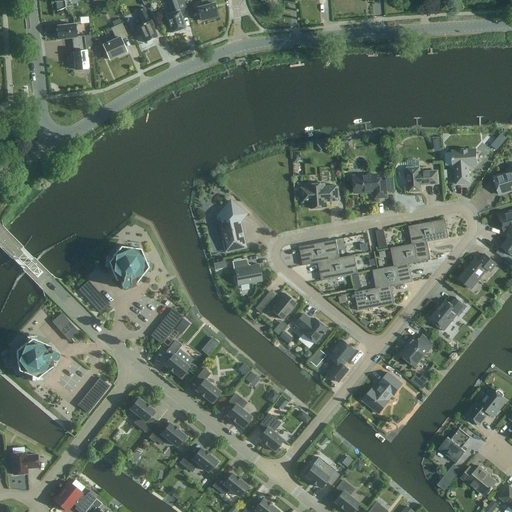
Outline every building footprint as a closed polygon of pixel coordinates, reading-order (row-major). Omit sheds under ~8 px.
[(54,0),(55,2),(56,2),(57,12),(66,8),(66,1),(73,0),(54,0)] [(168,0),(173,13),(167,16),(170,26),(168,26),(170,32),(172,31),(172,33),(185,29),(179,11),(187,9),(185,3),(184,0),(168,0)] [(215,4),(213,4),(211,0),(204,0),(201,1),(203,7),(198,8),(201,21),(218,17),(215,4)] [(151,21),(145,8),(137,12),(143,24),(138,27),(145,43),(147,42),(148,44),(157,40),(156,38),(158,37),(153,27),(154,27),(151,21)] [(119,55),(120,57),(126,54),(126,52),(127,52),(121,39),(128,36),(122,23),(111,28),(116,40),(103,46),(109,60),(119,55)] [(77,37),(75,24),(57,26),(59,39),(73,37),(73,39),(74,45),(86,44),(86,43),(92,42),(91,35),(77,37)] [(87,51),(92,50),(92,42),(86,43),(86,44),(74,45),(74,50),(75,50),(75,52),(71,52),(72,61),(75,60),(76,70),(89,68),(87,51)] [(506,132),(496,144),(501,149),(511,137),(506,132)] [(468,166),(477,165),(476,150),(452,152),(452,154),(445,155),(446,166),(453,166),(453,167),(455,167),(456,184),(470,184),(469,168),(468,168),(468,166)] [(438,171),(420,173),(420,168),(407,169),(407,171),(406,171),(405,172),(405,177),(406,178),(408,178),(409,192),(421,191),(421,185),(438,184),(438,171)] [(511,171),(494,177),(499,195),(511,190),(511,171)] [(378,182),(378,175),(353,177),(354,194),(370,192),(370,193),(375,193),(376,198),(387,198),(386,181),(378,182)] [(325,187),(325,184),(309,185),(309,187),(301,188),(302,204),(310,203),(311,209),(327,208),(326,201),(330,201),(330,202),(338,201),(337,186),(325,187)] [(223,240),(226,252),(245,247),(241,228),(239,227),(238,224),(246,214),(231,201),(218,217),(219,221),(216,225),(219,238),(223,240)] [(511,211),(499,215),(503,227),(505,226),(508,238),(502,247),(511,254),(511,211)] [(428,242),(449,238),(445,220),(409,227),(412,245),(428,242)] [(340,259),(340,258),(336,240),(300,247),(303,266),(318,263),(340,259)] [(431,260),(428,242),(412,245),(391,249),(394,266),(394,267),(410,264),(431,260)] [(136,283),(140,278),(145,272),(146,262),(140,249),(121,246),(112,258),(111,268),(116,281),(122,282),(121,284),(122,286),(123,288),(125,289),(128,289),(129,287),(130,285),(130,282),(136,283)] [(497,264),(485,254),(479,262),(475,259),(459,279),(472,289),(488,269),(491,272),(497,264)] [(322,281),(358,274),(355,255),(340,258),(340,259),(318,263),(322,281)] [(259,265),(250,267),(248,265),(247,259),(232,262),(234,270),(235,270),(238,285),(262,281),(259,265)] [(499,265),(510,273),(511,270),(511,267),(503,260),(499,265)] [(413,282),(410,264),(394,267),(394,266),(373,270),(376,288),(376,289),(392,286),(413,282)] [(352,276),(355,289),(361,287),(359,275),(352,276)] [(85,297),(95,288),(89,281),(79,290),(85,297)] [(395,304),(392,286),(376,289),(376,288),(355,292),(358,311),(395,304)] [(90,302),(99,293),(95,288),(85,297),(90,302)] [(276,297),(270,292),(255,309),(261,314),(268,306),(271,309),(271,310),(283,320),(297,304),(284,293),(279,300),(275,297),(276,297)] [(94,306),(104,298),(99,293),(90,302),(94,306)] [(347,303),(346,296),(339,297),(340,304),(347,303)] [(467,307),(455,297),(450,304),(446,300),(440,308),(437,312),(436,311),(429,319),(437,325),(437,327),(442,331),(445,331),(449,326),(449,324),(456,315),(459,317),(467,307)] [(100,313),(110,305),(104,298),(94,306),(100,313)] [(29,325),(37,333),(52,317),(43,309),(29,325)] [(177,324),(183,317),(173,309),(167,316),(177,324)] [(56,327),(66,318),(62,313),(52,322),(56,327)] [(312,322),(303,314),(295,324),(304,332),(302,334),(315,344),(323,334),(324,334),(325,333),(324,332),(327,329),(315,319),(312,322)] [(171,332),(177,324),(167,316),(161,323),(171,332)] [(61,332),(70,323),(66,318),(56,327),(61,332)] [(175,329),(182,334),(190,324),(183,319),(175,329)] [(65,336),(75,328),(70,323),(61,332),(65,336)] [(167,336),(171,332),(161,323),(157,328),(167,336)] [(69,341),(79,333),(75,328),(65,336),(69,341)] [(161,344),(167,336),(157,328),(151,336),(161,344)] [(280,336),(285,340),(289,335),(284,331),(280,336)] [(220,344),(213,337),(202,350),(209,357),(220,344)] [(427,350),(429,351),(434,345),(424,337),(420,342),(414,338),(408,345),(410,346),(401,356),(414,366),(427,350)] [(51,353),(50,346),(37,341),(27,342),(16,351),(19,371),(32,376),(42,375),(53,366),(52,360),(55,360),(57,360),(58,358),(59,355),(58,353),(56,352),(53,352),(51,353)] [(181,346),(175,341),(165,354),(170,358),(165,365),(169,368),(168,369),(173,372),(182,379),(188,372),(186,371),(189,367),(174,355),(181,346)] [(328,374),(338,382),(348,370),(342,365),(354,351),(341,341),(328,357),(335,362),(335,365),(328,374)] [(319,350),(315,355),(321,361),(326,355),(319,350)] [(210,374),(204,369),(196,379),(201,384),(196,390),(200,393),(199,394),(204,397),(213,404),(219,397),(217,396),(220,392),(205,380),(210,374)] [(252,372),(245,379),(254,387),(260,379),(252,372)] [(393,394),(394,395),(403,385),(388,373),(380,383),(381,385),(376,391),(373,388),(363,400),(380,414),(390,402),(388,400),(393,394)] [(426,383),(420,379),(415,375),(411,381),(421,389),(426,383)] [(105,392),(110,386),(100,378),(95,384),(105,392)] [(100,399),(105,392),(95,384),(90,391),(100,399)] [(497,391),(496,392),(491,388),(482,400),(482,401),(479,405),(477,403),(467,415),(479,425),(489,414),(493,417),(507,401),(503,397),(504,396),(503,394),(499,391),(497,391)] [(94,406),(100,399),(90,391),(84,398),(94,406)] [(247,403),(235,394),(227,404),(233,409),(227,415),(231,418),(231,419),(235,423),(236,422),(244,429),(250,422),(248,421),(251,417),(242,409),(247,403)] [(146,404),(137,397),(131,404),(133,405),(130,409),(140,417),(135,423),(146,432),(154,422),(149,417),(154,411),(150,408),(151,407),(146,403),(146,404)] [(88,414),(94,406),(84,398),(78,405),(88,414)] [(276,406),(282,411),(288,403),(282,398),(276,406)] [(280,423),(269,414),(259,427),(264,432),(259,438),(263,441),(262,442),(267,445),(276,452),(282,445),(280,444),(283,440),(273,432),(280,423)] [(174,427),(170,423),(164,430),(159,426),(149,438),(155,442),(157,441),(162,445),(167,439),(177,446),(180,442),(182,444),(187,437),(178,430),(179,430),(174,426),(174,427)] [(439,449),(457,463),(466,452),(462,448),(471,438),(459,429),(451,440),(448,437),(439,449)] [(202,446),(208,440),(203,435),(197,441),(202,446)] [(205,452),(201,449),(196,455),(190,451),(180,463),(192,472),(198,464),(208,471),(211,468),(213,469),(218,462),(209,455),(210,455),(205,451),(205,452)] [(37,455),(26,456),(26,453),(12,454),(13,475),(28,474),(28,469),(39,468),(37,455)] [(342,463),(347,467),(353,460),(348,456),(342,463)] [(437,485),(445,491),(461,470),(454,464),(437,485)] [(328,466),(323,473),(314,465),(310,469),(308,467),(303,474),(312,481),(312,482),(316,485),(317,485),(320,488),(326,481),(331,485),(339,475),(328,466)] [(487,472),(479,466),(475,471),(470,467),(461,478),(471,486),(473,484),(486,495),(491,490),(492,490),(493,488),(492,488),(497,482),(486,474),(487,472)] [(162,479),(163,472),(156,471),(155,478),(162,479)] [(236,477),(232,474),(227,480),(221,476),(213,486),(224,495),(229,489),(239,497),(242,493),(244,494),(249,488),(241,480),(236,476),(236,477)] [(343,509),(347,511),(354,511),(357,509),(355,507),(359,503),(349,496),(354,490),(343,481),(335,491),(340,495),(335,502),(338,505),(343,509)] [(85,497),(81,494),(82,493),(69,482),(54,501),(67,511),(73,504),(77,507),(75,509),(78,511),(85,511),(87,510),(96,499),(88,493),(85,497)] [(511,488),(509,487),(500,498),(509,505),(509,506),(511,509),(511,488)] [(96,499),(87,510),(89,511),(102,511),(98,509),(102,504),(96,499)] [(267,502),(263,499),(258,506),(252,501),(243,511),(279,511),(272,506),(272,505),(267,502)] [(485,509),(488,511),(493,511),(499,505),(493,500),(485,509)] [(387,511),(376,503),(368,511),(387,511)]
